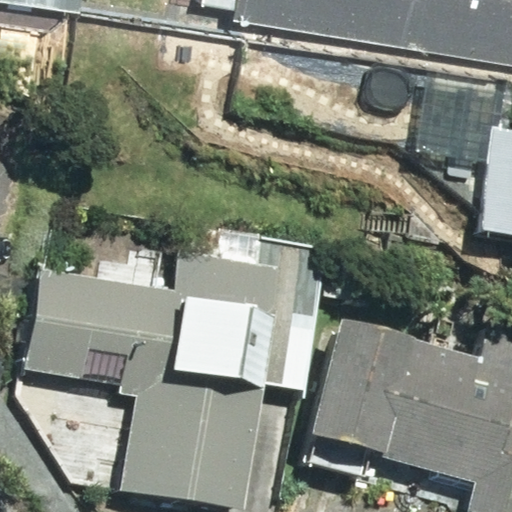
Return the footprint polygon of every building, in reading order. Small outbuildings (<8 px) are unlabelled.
[(0,0),(69,10),(69,0),(0,0)] [(221,19),(511,65),(511,0),(191,0),(191,4),(223,9),(221,19)] [(511,139),(483,134),(466,240),(503,246),(501,255),(511,256),(511,139)] [(160,297),(26,276),(11,377),(109,392),(107,400),(123,403),(108,499),(190,511),(231,511),(250,391),(288,397),(310,256),(176,235),(173,258),(167,257),(160,297)] [(385,346),(322,329),(291,446),(300,448),(295,470),(352,485),(358,463),(460,490),(453,511),(511,511),(511,430),(496,426),(509,376),(504,374),(511,346),(511,336),(478,328),(468,365),(386,343),(385,346)]
